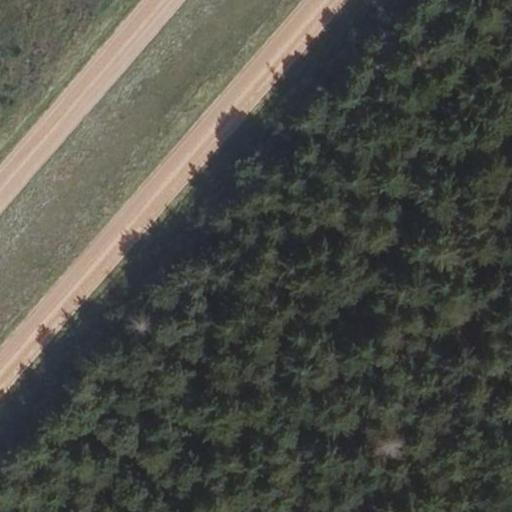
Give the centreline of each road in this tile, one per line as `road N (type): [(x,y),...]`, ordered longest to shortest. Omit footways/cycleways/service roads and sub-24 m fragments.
road 1 (track): [(0,378),(327,0)]
road 2 (track): [(0,190),(164,0)]
